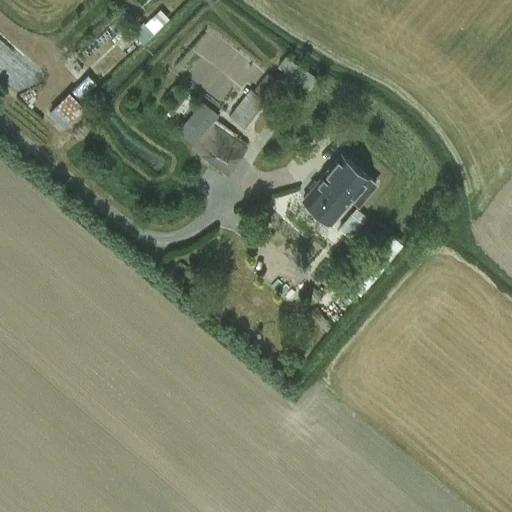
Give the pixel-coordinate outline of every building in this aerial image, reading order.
[(158,6),(147,25),(158,32),(169,13),(158,6)] [(118,16),(96,43),(108,53),(131,27),(118,16)] [(93,43),(83,54),(94,64),(104,54),(93,43)] [(295,80),(308,91),(318,79),(305,68),(295,80)] [(266,72),(254,89),(265,97),(277,80),(266,72)] [(87,73),(71,90),(80,99),(96,82),(87,73)] [(250,88),(229,115),(243,126),(264,99),(250,88)] [(64,127),(84,106),(69,91),(48,111),(64,127)] [(202,132),(216,113),(207,107),(193,126),(202,132)] [(247,146),(213,123),(195,149),(229,172),(247,146)] [(323,174),(350,198),(368,177),(341,153),(323,174)] [(350,198),(323,174),(303,197),(331,220),(350,198)] [(355,206),(338,227),(351,238),(364,222),(363,221),(367,216),(355,206)] [(383,265),(396,250),(385,240),(371,256),(373,258),(350,285),(360,293),(384,266),(383,265)]
